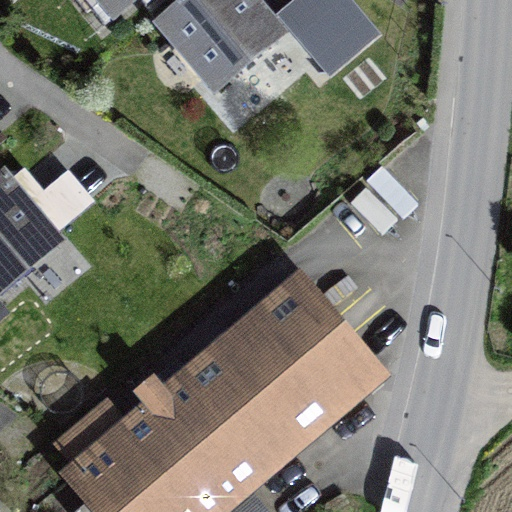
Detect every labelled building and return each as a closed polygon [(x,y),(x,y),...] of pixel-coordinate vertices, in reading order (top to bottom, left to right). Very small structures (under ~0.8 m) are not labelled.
[(94,0),(125,35),(165,0),(94,0)] [(204,111),(284,46),(246,0),(194,0),(146,39),(204,111)] [(377,37),(349,0),(302,0),(285,13),(329,72),(377,37)] [(0,176),(8,170),(0,160),(0,176)] [(0,310),(1,311),(76,250),(17,179),(0,192),(0,310)] [(103,511),(229,511),(395,378),(306,270),(66,466),(103,511)]
